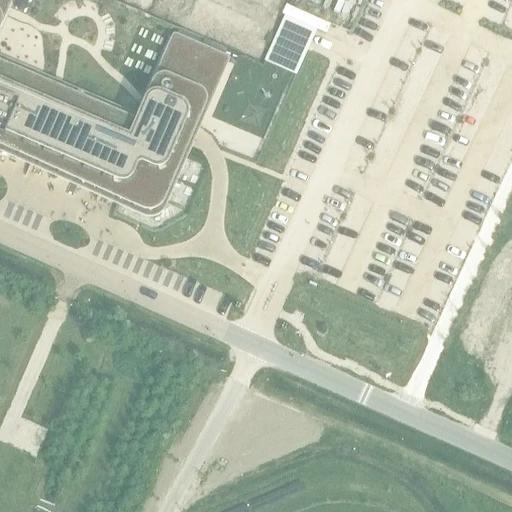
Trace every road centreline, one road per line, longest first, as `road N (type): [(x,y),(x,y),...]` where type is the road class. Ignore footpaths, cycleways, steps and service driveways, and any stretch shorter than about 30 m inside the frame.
road 1 (unclassified): [(247,342),(511,461)]
road 2 (unclassified): [(0,231),(247,342)]
road 3 (residential): [(168,511),(247,342)]
